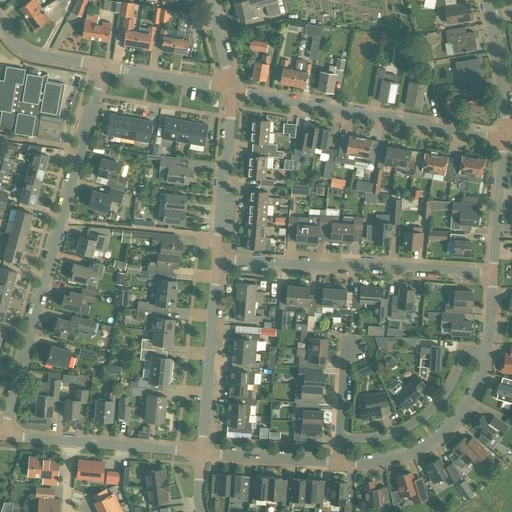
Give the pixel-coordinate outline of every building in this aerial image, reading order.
[(27,19),(47,5),(41,9),(39,5),(35,0),(31,0),(20,8),(27,19)] [(85,9),(87,0),(78,0),(77,6),(85,9)] [(121,2),(112,0),(110,11),(119,12),(121,2)] [(278,3),(277,0),(248,0),(247,0),(246,0),(234,3),(237,14),(238,13),(239,20),(244,19),(245,23),(252,21),(251,17),(252,17),(249,7),(257,5),(257,8),(265,6),(268,16),(280,13),(278,3)] [(121,1),(121,2),(119,12),(119,16),(132,18),(134,3),(121,1)] [(447,24),(465,21),(465,19),(472,18),(469,3),(445,7),(447,24)] [(49,19),(45,13),(50,9),(47,5),(27,19),(34,29),(49,19)] [(158,24),(161,8),(154,7),(151,23),(158,24)] [(161,8),(158,24),(159,24),(159,22),(168,23),(170,9),(161,8)] [(179,21),(190,22),(190,18),(192,11),(180,9),(179,21)] [(123,44),(136,46),(138,32),(133,32),(135,19),(132,19),(123,17),(121,33),(125,33),(123,44)] [(95,39),(97,25),(92,24),(92,21),(85,20),(82,37),(95,39)] [(97,25),(95,39),(107,41),(110,24),(102,23),(102,26),(97,25)] [(316,60),(322,26),(306,24),(304,35),(313,36),(309,58),(316,60)] [(138,32),(136,46),(149,48),(150,37),(154,37),(155,27),(148,25),(148,28),(138,27),(138,32)] [(466,33),(465,27),(445,30),(446,36),(447,43),(452,42),(454,53),(477,49),(474,32),(466,33)] [(174,52),(176,38),(167,37),(168,29),(161,28),(159,39),(162,39),(161,50),(174,52)] [(176,38),(174,52),(186,54),(188,43),(191,44),(193,33),(186,32),(177,31),(176,38)] [(362,42),(363,34),(353,33),(350,48),(357,49),(358,41),(362,42)] [(266,52),(267,43),(253,41),(249,43),(249,46),(251,49),(255,50),(266,52)] [(426,62),(433,60),(431,47),(423,48),(426,62)] [(265,80),(270,56),(262,55),(261,63),(255,62),(252,78),(265,80)] [(341,82),(345,60),(337,58),(335,66),(330,65),(328,73),(321,72),(318,89),(332,92),(334,81),(341,82)] [(459,83),(482,80),(478,58),(455,62),(459,83)] [(292,85),(295,70),(287,69),(288,60),(281,59),(280,69),(282,69),(280,82),(292,85)] [(295,70),(292,85),(305,87),(307,73),(310,74),(311,64),(304,63),(305,62),(296,61),(295,70)] [(41,76),(24,73),(25,70),(6,66),(4,81),(0,80),(0,109),(2,110),(0,121),(0,130),(59,141),(63,118),(59,118),(64,84),(47,81),(48,75),(48,74),(41,76)] [(358,66),(354,83),(346,81),(345,90),(353,92),(352,95),(365,98),(370,68),(358,66)] [(393,103),(397,82),(383,80),(385,69),(377,68),(371,99),(393,103)] [(425,91),(427,84),(409,81),(405,105),(420,107),(423,91),(425,91)] [(438,94),(451,92),(450,85),(437,87),(438,94)] [(465,116),(487,111),(484,97),(462,102),(465,116)] [(121,137),(124,117),(110,114),(107,135),(121,137)] [(135,139),(138,119),(124,117),(121,137),(135,139)] [(176,140),(179,120),(165,118),(162,138),(176,140)] [(138,119),(135,139),(149,142),(152,122),(138,119)] [(250,131),(268,132),(269,121),(251,119),(250,131)] [(190,143),(193,122),(179,120),(176,140),(190,143)] [(193,122),(190,143),(204,145),(207,125),(193,122)] [(295,138),(296,124),(284,123),(283,133),(289,134),(289,137),(295,138)] [(315,147),(315,146),(318,128),(307,126),(304,144),(295,143),(294,154),(293,161),(299,162),(301,149),(309,151),(314,152),(315,147)] [(329,154),(328,160),(326,160),(323,178),(331,179),(334,161),(335,155),(336,155),(337,150),(330,149),(330,148),(327,147),(330,130),(318,128),(315,146),(315,147),(321,148),(320,152),(329,154)] [(267,144),(268,132),(250,131),(249,142),(253,143),(252,149),(276,151),(277,145),(267,144)] [(356,162),(357,156),(360,138),(349,136),(347,147),(340,146),(338,156),(336,155),(335,155),(334,161),(355,165),(355,162),(356,162)] [(371,140),(360,138),(357,156),(356,162),(367,164),(367,163),(374,164),(376,152),(369,151),(371,140)] [(395,166),(399,148),(380,145),(378,156),(379,156),(377,168),(376,168),(372,192),(379,193),(382,170),(383,170),(384,164),(395,166)] [(7,148),(4,157),(1,169),(8,171),(12,159),(11,159),(9,158),(11,149),(7,148)] [(399,148),(395,166),(403,167),(402,173),(413,175),(415,162),(409,161),(410,151),(399,148)] [(276,151),(252,149),(252,155),(248,155),(247,166),(265,168),(266,156),(283,157),(283,151),(276,151)] [(30,164),(45,168),(49,156),(33,152),(30,164)] [(433,173),(436,155),(424,153),(423,163),(417,162),(414,175),(423,177),(424,171),(433,173)] [(187,183),(189,167),(176,165),(177,158),(146,155),(146,159),(160,160),(159,171),(168,173),(168,181),(187,183)] [(450,182),(453,165),(446,164),(447,157),(436,155),(433,173),(444,175),(443,180),(450,182)] [(470,175),(473,157),(462,155),(460,164),(454,163),(454,165),(453,165),(450,182),(457,183),(458,179),(469,181),(470,175)] [(470,175),(481,177),(484,160),(473,157),(470,175)] [(124,189),(126,179),(117,177),(121,164),(102,159),(98,175),(112,179),(111,185),(124,189)] [(42,180),(45,168),(30,164),(26,176),(42,180)] [(152,175),(152,167),(144,166),(144,174),(152,175)] [(265,179),(265,168),(247,166),(246,178),(261,179),(260,185),(273,186),(274,180),(265,179)] [(0,181),(5,183),(8,171),(1,169),(0,172),(0,181)] [(39,192),(42,180),(26,176),(23,188),(39,192)] [(330,186),(344,188),(346,179),(332,177),(330,186)] [(4,186),(5,183),(0,181),(0,199),(6,202),(8,193),(0,190),(0,189),(1,186),(4,186)] [(300,185),(292,185),(291,194),(299,194),(300,185)] [(341,196),(342,188),(331,187),(330,195),(341,196)] [(35,204),(39,192),(23,188),(20,200),(35,204)] [(351,188),(350,195),(360,197),(361,190),(351,188)] [(120,203),(123,192),(110,189),(108,195),(93,191),(89,206),(107,211),(110,200),(120,203)] [(419,198),(421,190),(411,189),(409,197),(419,198)] [(248,202),(267,204),(267,203),(282,204),(283,198),(267,197),(268,192),(249,190),(248,202)] [(163,208),(184,210),(186,196),(161,194),(160,199),(163,199),(163,208)] [(391,195),(390,215),(400,216),(401,196),(391,195)] [(429,219),(431,200),(423,200),(421,218),(429,219)] [(463,202),(453,202),(447,201),(447,205),(448,207),(453,207),(452,215),(451,215),(450,229),(460,229),(460,224),(477,225),(478,212),(472,211),(467,211),(467,203),(463,202)] [(266,215),(267,204),(248,202),(248,214),(266,215)] [(140,210),(140,205),(135,205),(134,209),(133,217),(133,225),(142,226),(142,218),(139,217),(140,210)] [(183,223),(184,210),(163,208),(162,216),(158,216),(158,221),(163,222),(183,223)] [(13,222),(29,226),(33,214),(17,210),(13,222)] [(116,221),(118,214),(111,212),(109,219),(116,221)] [(265,227),(266,215),(248,214),(247,225),(265,227)] [(325,228),(326,214),(313,214),(312,225),(308,225),(307,244),(316,245),(317,244),(317,242),(318,242),(319,227),(325,228)] [(341,243),(342,223),(338,223),(339,215),(326,214),(325,228),(331,228),(330,239),(331,239),(331,241),(332,242),(341,243)] [(308,225),(308,218),(289,216),(288,229),(297,230),(296,241),(297,241),(296,243),(297,244),(307,244),(308,225)] [(342,223),(341,243),(350,244),(351,243),(351,241),(352,241),(353,230),(361,230),(362,217),(343,216),(343,223),(342,223)] [(286,225),(286,218),(275,217),(275,225),(286,225)] [(26,238),(29,226),(13,222),(10,234),(26,238)] [(390,243),(391,223),(375,222),(374,242),(390,243)] [(265,227),(247,225),(245,225),(243,226),(243,231),(244,233),(244,235),(246,236),(246,237),(264,238),(265,227)] [(422,233),(422,227),(413,226),(413,233),(405,232),(404,248),(418,249),(419,241),(421,241),(422,233)] [(108,237),(110,229),(90,227),(89,232),(93,233),(91,239),(80,236),(76,250),(96,256),(98,249),(104,250),(108,237)] [(140,231),(131,231),(122,230),(113,229),(112,235),(122,236),(121,242),(130,243),(131,237),(139,238),(140,231)] [(446,240),(447,231),(428,230),(428,239),(446,240)] [(166,240),(166,234),(154,233),(153,240),(153,245),(162,246),(161,253),(158,252),(158,253),(180,255),(182,242),(166,240)] [(23,250),(26,238),(10,234),(7,246),(23,250)] [(469,256),(470,241),(465,241),(466,235),(450,234),(450,241),(454,242),(454,255),(469,256)] [(263,250),(264,238),(246,237),(245,248),(263,250)] [(19,263),(23,250),(7,246),(3,258),(19,263)] [(148,259),(147,271),(158,272),(159,266),(177,268),(178,255),(180,255),(158,253),(158,260),(148,259)] [(100,278),(104,264),(90,260),(88,267),(73,263),(71,269),(73,270),(71,279),(75,280),(75,282),(77,284),(80,285),(83,285),(83,282),(88,284),(90,275),(100,278)] [(0,280),(13,284),(17,272),(1,268),(0,271),(0,280)] [(158,273),(158,272),(147,271),(141,270),(127,269),(126,272),(140,274),(139,278),(152,280),(152,278),(158,279),(157,291),(176,293),(178,280),(163,279),(164,274),(158,273)] [(0,280),(0,293),(10,296),(13,284),(0,280)] [(236,295),(263,297),(263,292),(255,292),(256,284),(236,283),(235,288),(237,288),(236,295)] [(297,305),(298,305),(300,305),(303,305),(303,309),(303,312),(305,312),(308,312),(307,321),(307,330),(310,330),(313,330),(314,326),(315,319),(315,312),(316,300),(316,295),(309,295),(310,287),(308,287),(308,284),(300,283),(300,286),(298,286),(298,296),(297,305)] [(297,305),(298,286),(287,285),(286,302),(279,301),(278,317),(286,317),(286,311),(297,312),(298,305),(297,305)] [(351,307),(352,307),(359,308),(360,302),(374,303),(373,316),(386,317),(387,299),(381,299),(382,288),(361,287),(360,296),(352,296),(351,307)] [(93,301),(95,292),(83,288),(81,295),(70,291),(69,296),(65,295),(61,306),(78,311),(81,303),(89,306),(91,301),(93,301)] [(323,288),(322,300),(316,300),(315,312),(321,313),(322,305),(333,306),(334,289),(323,288)] [(352,296),(352,292),(346,291),(346,289),(334,289),(333,306),(333,313),(341,314),(351,315),(352,307),(351,307),(352,296)] [(412,309),(413,290),(400,289),(399,296),(399,304),(392,304),(391,318),(405,319),(405,313),(412,313),(412,309)] [(471,307),(472,292),(454,290),(453,306),(446,305),(445,311),(458,312),(459,306),(471,307)] [(175,307),(176,293),(157,291),(156,304),(149,304),(149,302),(138,301),(137,309),(160,312),(161,306),(175,307)] [(0,306),(7,308),(10,296),(0,293),(0,306)] [(262,302),(263,297),(236,295),(235,302),(234,302),(234,307),(254,308),(255,302),(262,302)] [(253,315),(254,308),(234,307),(233,312),(235,312),(234,319),(261,321),(261,316),(253,315)] [(159,318),(160,312),(137,309),(136,319),(155,321),(154,330),(173,332),(174,319),(159,318)] [(469,335),(470,321),(453,320),(453,313),(437,312),(437,316),(441,316),(441,325),(451,326),(450,334),(469,335)] [(73,339),(77,324),(58,318),(54,334),(73,339)] [(92,332),(95,322),(82,319),(79,328),(92,332)] [(277,328),(272,328),(273,322),(264,321),(262,335),(277,336),(277,328)] [(385,335),(385,325),(369,325),(369,335),(385,335)] [(171,345),(173,332),(154,330),(153,339),(142,338),(141,348),(155,350),(156,344),(171,345)] [(323,331),(313,330),(307,330),(301,330),(300,340),(310,341),(309,349),(327,350),(328,338),(326,338),(326,332),(323,332),(323,331)] [(229,349),(256,352),(257,340),(259,341),(260,334),(245,332),(244,339),(234,338),(233,345),(229,344),(229,349)] [(419,347),(420,338),(400,337),(415,347),(419,347)] [(67,366),(71,351),(51,346),(49,355),(48,355),(45,363),(55,366),(56,363),(67,366)] [(441,349),(442,347),(431,346),(431,348),(421,348),(420,358),(419,375),(427,380),(428,368),(439,368),(440,360),(441,360),(442,355),(444,355),(444,352),(442,352),(442,349),(441,349)] [(93,360),(96,352),(81,348),(79,356),(93,360)] [(154,356),(155,350),(141,348),(140,359),(151,361),(150,369),(172,371),(173,361),(171,359),(170,359),(170,358),(154,356)] [(309,349),(297,348),(297,356),(299,356),(298,366),(299,366),(311,367),(312,361),(326,362),(326,359),(329,359),(330,351),(327,351),(327,350),(309,349)] [(256,352),(229,349),(229,354),(233,355),(232,361),(243,362),(243,366),(260,368),(260,363),(255,362),(255,352),(256,352)] [(511,354),(505,354),(505,363),(503,363),(502,372),(511,373),(511,371),(511,370),(511,354)] [(392,368),(397,363),(391,357),(386,361),(392,368)] [(259,372),(260,368),(243,366),(243,371),(231,370),(231,376),(227,376),(226,381),(247,383),(254,383),(255,372),(259,372)] [(312,367),(311,367),(299,366),(299,378),(305,378),(304,384),(302,384),(302,385),(324,386),(325,374),(311,373),(312,367)] [(150,369),(143,368),(142,377),(138,377),(138,381),(130,381),(129,386),(146,388),(151,388),(152,382),(167,384),(167,382),(169,383),(171,381),(172,371),(150,369)] [(37,394),(36,414),(52,415),(53,400),(59,401),(61,373),(51,372),(50,375),(50,389),(38,389),(38,391),(37,394)] [(419,391),(425,386),(417,376),(405,386),(398,378),(388,388),(396,397),(407,409),(418,399),(417,397),(421,393),(419,391)] [(511,380),(502,377),(495,399),(511,403),(511,380)] [(246,390),(247,383),(226,381),(226,386),(230,387),(230,393),(240,394),(240,398),(252,399),(252,391),(246,390)] [(324,386),(302,385),(301,394),(295,393),(295,402),(297,402),(297,403),(308,403),(307,403),(307,397),(321,398),(322,386),(324,386)] [(129,386),(126,386),(125,392),(131,393),(131,395),(141,396),(140,400),(147,401),(147,408),(165,409),(166,396),(148,395),(148,396),(145,396),(146,388),(129,386)] [(88,403),(89,389),(75,388),(74,400),(65,399),(64,417),(79,418),(80,403),(88,403)] [(113,401),(114,391),(105,390),(104,400),(97,399),(95,419),(112,420),(113,401)] [(369,422),(370,419),(382,417),(380,407),(388,406),(385,393),(372,395),(364,397),(365,405),(359,406),(362,421),(363,421),(365,422),(369,422)] [(257,400),(252,399),(240,398),(239,403),(229,402),(228,408),(224,408),(224,413),(250,415),(251,404),(257,405),(257,400)] [(308,410),(308,403),(297,403),(296,415),(292,415),(292,421),(301,422),(321,423),(322,411),(308,410)] [(129,419),(130,405),(121,405),(119,418),(129,419)] [(164,422),(165,409),(147,408),(145,420),(164,422)] [(249,422),(250,415),(224,413),(223,418),(227,418),(227,425),(237,426),(237,432),(251,433),(252,422),(249,422)] [(493,425),(482,417),(474,428),(482,433),(478,439),(486,444),(493,435),(498,439),(507,427),(497,419),(493,425)] [(321,424),(321,423),(301,422),(301,429),(294,429),(294,441),(305,441),(306,435),(320,436),(320,435),(322,435),(322,429),(320,429),(321,424)] [(150,438),(151,426),(142,425),(141,437),(150,438)] [(280,440),(280,433),(270,432),(269,440),(280,440)] [(474,449),(465,438),(453,449),(466,464),(475,456),(479,461),(487,453),(479,444),(474,449)] [(29,477),(58,479),(59,459),(30,457),(29,477)] [(445,468),(439,459),(426,467),(430,474),(429,475),(433,483),(444,477),(448,484),(460,477),(452,463),(445,468)] [(499,471),(504,466),(499,460),(494,465),(499,471)] [(78,461),(77,477),(103,479),(104,463),(78,461)] [(164,469),(144,471),(145,481),(147,481),(148,487),(168,485),(168,479),(166,479),(164,469)] [(106,483),(118,484),(119,473),(107,472),(106,483)] [(128,486),(129,474),(120,473),(119,486),(128,486)] [(416,490),(411,473),(397,478),(399,486),(397,487),(398,490),(391,492),(393,504),(400,502),(402,499),(401,496),(411,493),(414,503),(427,499),(424,488),(416,490)] [(230,495),(231,475),(219,474),(218,483),(212,483),(211,494),(230,495)] [(248,501),(249,486),(242,486),(243,476),(231,475),(230,495),(242,496),(241,501),(247,501),(248,501)] [(267,499),(268,477),(256,477),(256,478),(249,478),(249,486),(248,501),(247,501),(247,502),(256,503),(256,498),(267,499)] [(285,505),(287,480),(281,480),(281,478),(268,477),(267,499),(278,499),(277,504),(285,505)] [(304,501),(306,480),(287,479),(287,480),(285,505),(292,505),(292,500),(304,501)] [(306,480),(304,501),(317,502),(316,507),(323,507),(324,481),(306,480)] [(374,490),(374,481),(362,482),(363,492),(364,492),(365,507),(382,506),(384,507),(387,507),(390,505),(389,496),(381,497),(380,489),(374,490)] [(351,511),(352,502),(345,501),(346,482),(332,482),(331,504),(345,505),(344,511),(351,511)] [(466,501),(473,496),(464,482),(457,487),(466,501)] [(169,490),(168,485),(148,487),(149,493),(147,494),(148,503),(168,501),(167,491),(169,490)] [(44,498),(45,488),(36,487),(35,497),(44,498)] [(102,511),(109,509),(118,504),(113,494),(108,496),(105,489),(94,495),(97,501),(95,502),(99,511),(102,511)] [(37,511),(59,511),(60,499),(53,499),(53,501),(38,500),(38,503),(37,511)] [(211,511),(221,511),(219,506),(220,500),(210,499),(210,508),(211,511)] [(3,502),(2,511),(13,511),(14,502),(3,502)]
